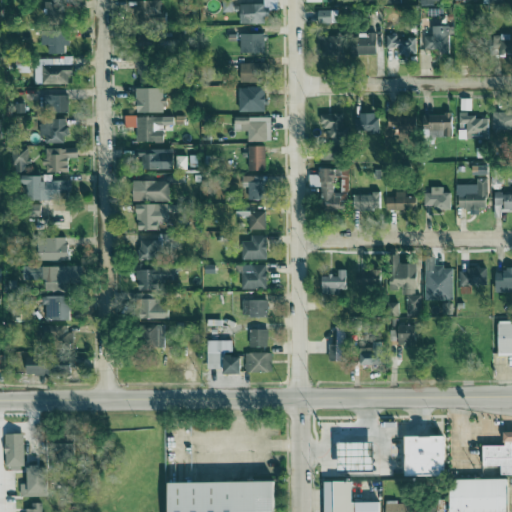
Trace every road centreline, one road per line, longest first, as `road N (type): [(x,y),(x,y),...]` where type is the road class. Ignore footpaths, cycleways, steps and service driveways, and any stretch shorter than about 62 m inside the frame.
road 1 (residential): [(297,0),(303,511)]
road 2 (tertiary): [(0,400),(511,397)]
road 3 (residential): [(102,0),(106,398)]
road 4 (residential): [(299,84),(511,79)]
road 5 (residential): [(301,232),(511,232)]
